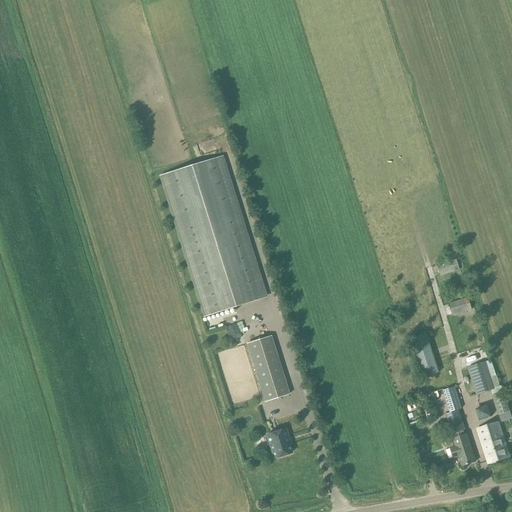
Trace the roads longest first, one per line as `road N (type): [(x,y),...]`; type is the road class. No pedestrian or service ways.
road 1 (unknown): [(340,511),(275,313),(245,318),(240,334)]
road 2 (unclassified): [(511,487),(365,511)]
